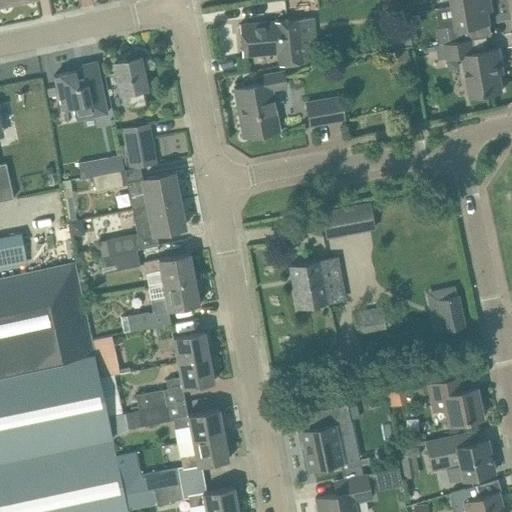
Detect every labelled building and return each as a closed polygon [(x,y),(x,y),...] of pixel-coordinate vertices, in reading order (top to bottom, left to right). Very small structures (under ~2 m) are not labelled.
[(439,45),(472,39),(476,38),(474,26),(490,23),(488,12),(493,11),(490,0),(486,0),(453,6),(456,20),(447,22),(448,27),(437,29),(439,45)] [(408,18),(377,22),(381,48),(413,44),(408,18)] [(296,19),(259,22),(239,24),(242,56),(277,53),(278,65),(300,62),(296,19)] [(472,39),(439,45),(436,46),(438,60),(464,55),(471,96),(502,91),(498,64),(502,63),(499,48),(474,52),(472,39)] [(113,62),(118,82),(120,94),(127,93),(130,107),(146,104),(143,88),(146,88),(140,57),(113,62)] [(107,113),(100,79),(79,84),(76,70),(54,75),(61,109),(73,106),(76,120),(107,113)] [(283,71),(281,71),(262,75),(263,83),(235,88),(244,136),(279,129),(271,88),(286,85),(283,71)] [(344,118),(341,99),(340,96),(306,102),(310,124),(344,118)] [(121,154),(124,170),(156,163),(148,124),(123,128),(125,145),(119,146),(121,154)] [(102,175),(118,171),(124,170),(121,154),(99,158),(102,173),(102,175)] [(0,201),(13,199),(6,163),(0,163),(0,201)] [(121,187),(118,171),(102,175),(102,173),(92,175),(96,192),(121,187)] [(146,206),(146,207),(179,200),(173,172),(141,178),(141,179),(126,182),(132,209),(146,206)] [(184,227),(179,200),(146,207),(149,220),(134,223),(136,236),(152,232),(152,233),(184,227)] [(352,206),(320,214),(326,238),(358,231),(352,206)] [(0,263),(27,259),(22,233),(0,237),(0,263)] [(100,257),(135,249),(132,234),(96,241),(100,257)] [(139,265),(135,249),(100,257),(104,272),(139,265)] [(86,261),(84,250),(73,252),(75,263),(86,261)] [(159,271),(162,285),(194,279),(189,252),(142,261),(145,274),(159,271)] [(336,256),(320,259),(289,265),(297,308),(344,299),(336,256)] [(0,511),(128,511),(128,510),(127,510),(124,494),(124,493),(121,478),(116,455),(112,437),(108,415),(100,377),(92,340),(75,262),(0,278),(0,511)] [(162,285),(147,288),(152,313),(199,304),(194,279),(162,285)] [(455,285),(427,291),(434,333),(464,327),(455,285)] [(381,328),(377,310),(353,314),(357,333),(381,328)] [(123,333),(150,328),(147,312),(120,317),(123,333)] [(176,363),(209,357),(204,330),(157,339),(159,352),(174,349),(176,363)] [(107,336),(92,340),(100,377),(114,374),(115,374),(107,336)] [(213,356),(209,357),(176,363),(179,376),(164,379),(167,391),(214,382),(212,370),(215,369),(213,356)] [(365,358),(349,362),(356,394),(372,391),(365,358)] [(114,374),(100,377),(108,415),(122,412),(114,374)] [(461,375),(441,379),(427,382),(431,403),(437,402),(438,409),(445,408),(448,424),(482,417),(481,413),(484,410),(481,400),(478,399),(476,386),(464,389),(461,375)] [(427,394),(425,383),(415,385),(418,395),(427,394)] [(164,404),(162,390),(136,395),(138,410),(164,404)] [(164,404),(138,410),(125,413),(128,427),(167,420),(164,404)] [(320,426),(301,430),(309,469),(343,462),(358,459),(352,432),(346,404),(317,410),(320,426)] [(177,444),(224,435),(219,408),(172,417),(174,429),(175,429),(177,444)] [(460,433),(440,437),(425,440),(431,469),(460,462),(463,478),(494,472),(487,439),(463,444),(460,433)] [(229,460),(224,435),(177,444),(180,456),(179,456),(181,469),(229,460)] [(135,451),(116,455),(121,478),(124,493),(179,483),(176,468),(176,467),(140,475),(135,451)] [(398,467),(389,469),(393,486),(401,484),(398,467)] [(366,474),(359,475),(339,479),(342,492),(315,497),(318,511),(356,511),(354,501),(371,498),(366,474)] [(124,493),(124,494),(127,510),(128,510),(155,505),(182,499),(179,483),(124,493)] [(476,485),(457,490),(450,493),(455,511),(459,511),(467,509),(468,511),(504,511),(498,490),(479,496),(476,485)] [(206,491),(186,495),(187,498),(189,507),(203,504),(204,511),(238,511),(234,486),(214,490),(206,491)]
